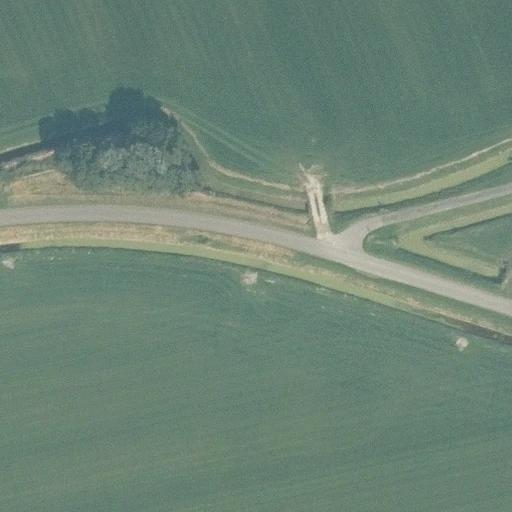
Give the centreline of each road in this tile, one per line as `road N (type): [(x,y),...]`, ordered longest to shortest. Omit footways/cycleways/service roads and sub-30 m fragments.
road 1 (unclassified): [(0,219),(167,219),(329,254)]
road 2 (unclassified): [(329,254),(368,228),(511,192)]
road 3 (unclassified): [(329,254),(511,311)]
